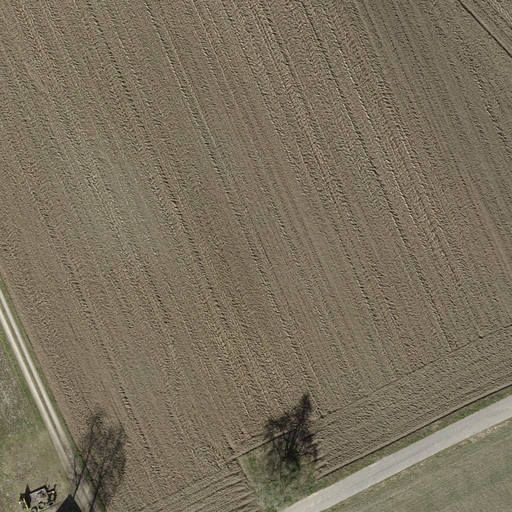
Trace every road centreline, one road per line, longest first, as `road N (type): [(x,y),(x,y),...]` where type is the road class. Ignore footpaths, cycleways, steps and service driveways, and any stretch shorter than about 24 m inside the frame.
road 1 (track): [(94,511),(0,294)]
road 2 (residential): [(511,407),(302,511)]
